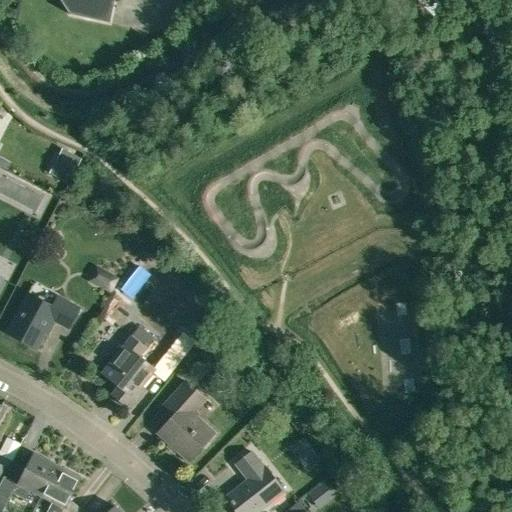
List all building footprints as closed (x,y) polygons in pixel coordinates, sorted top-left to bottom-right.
[(60,0),(71,17),(111,26),(117,0),(60,0)] [(68,183),(81,159),(62,149),(49,173),(68,183)] [(0,193),(3,195),(10,181),(0,175),(0,193)] [(33,193),(26,207),(36,212),(43,198),(33,193)] [(154,287),(167,297),(184,276),(171,266),(154,287)] [(92,284),(110,294),(119,278),(100,269),(92,284)] [(6,333),(36,349),(52,320),(67,328),(78,308),(58,297),(53,308),(27,294),(6,333)] [(111,395),(125,406),(155,369),(140,357),(155,338),(140,326),(132,336),(101,374),(118,387),(111,395)] [(157,434),(189,462),(215,433),(193,414),(206,399),(185,381),(164,405),(174,414),(157,434)] [(118,405),(107,415),(115,423),(126,413),(118,405)] [(7,444),(20,452),(30,437),(17,429),(7,444)] [(224,497),(236,511),(258,511),(284,492),(264,466),(263,467),(252,452),(235,465),(247,480),(224,497)] [(39,495),(55,465),(33,454),(18,484),(3,476),(0,482),(0,511),(1,511),(12,493),(24,500),(30,491),(39,495)] [(79,511),(81,509),(68,499),(79,478),(55,465),(39,495),(52,502),(46,511),(79,511)] [(337,487),(320,500),(328,511),(345,498),(337,487)]
